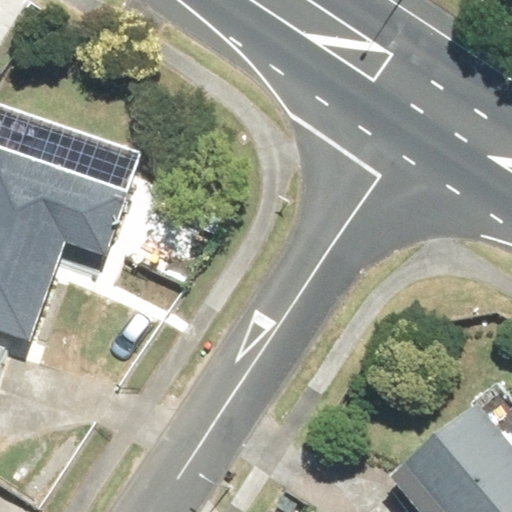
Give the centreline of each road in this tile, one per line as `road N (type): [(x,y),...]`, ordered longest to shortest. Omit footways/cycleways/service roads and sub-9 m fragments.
road 1 (residential): [(153,511),(430,93)]
road 2 (secondary): [(288,0),(430,93)]
